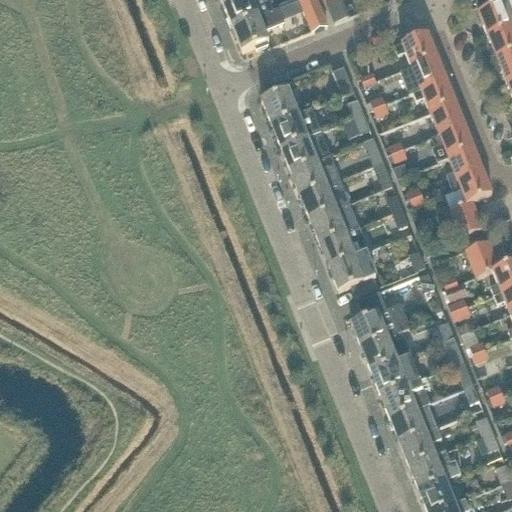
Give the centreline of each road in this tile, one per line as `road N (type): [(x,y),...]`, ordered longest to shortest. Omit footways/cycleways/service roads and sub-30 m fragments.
road 1 (residential): [(389,511),(220,89)]
road 2 (residential): [(511,178),(493,167),(428,5)]
road 3 (residential): [(220,89),(395,19)]
